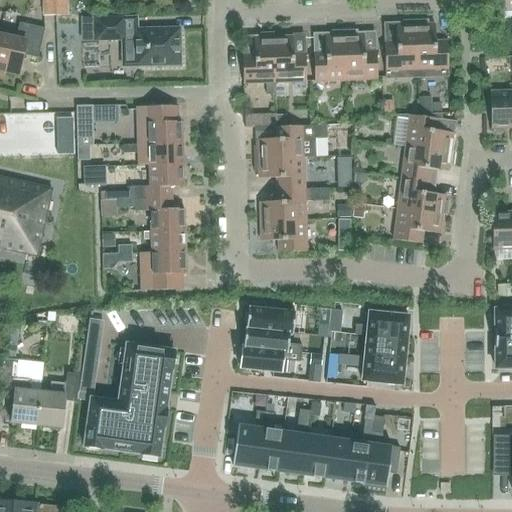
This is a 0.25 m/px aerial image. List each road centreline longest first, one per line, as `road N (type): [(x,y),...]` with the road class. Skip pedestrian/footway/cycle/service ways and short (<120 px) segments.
road 1 (residential): [(511,159),(468,160),(458,272),(246,269),(238,255),(223,94)]
road 2 (residential): [(215,381),(417,401),(511,389)]
road 3 (residential): [(213,13),(464,0)]
road 4 (residential): [(0,467),(200,492)]
road 5 (residential): [(43,96),(223,94)]
road 6 (residential): [(359,511),(200,492)]
